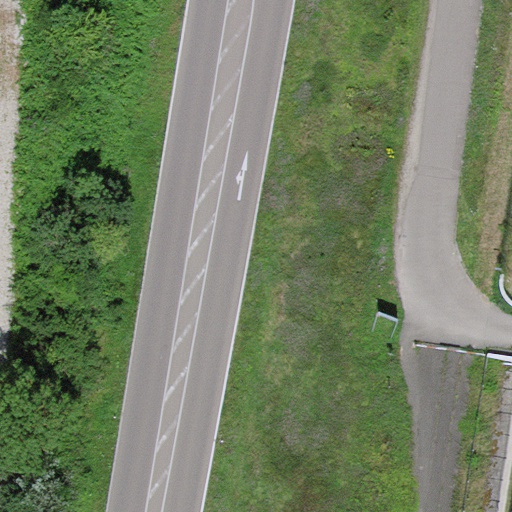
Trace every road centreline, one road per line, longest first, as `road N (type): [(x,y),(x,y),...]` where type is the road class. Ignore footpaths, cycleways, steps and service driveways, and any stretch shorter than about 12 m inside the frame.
road 1 (primary): [(235,0),(156,511)]
road 2 (unclassified): [(454,0),(426,205),(427,264),(446,301),(484,325),(511,331)]
road 3 (track): [(511,86),(488,229),(446,301)]
